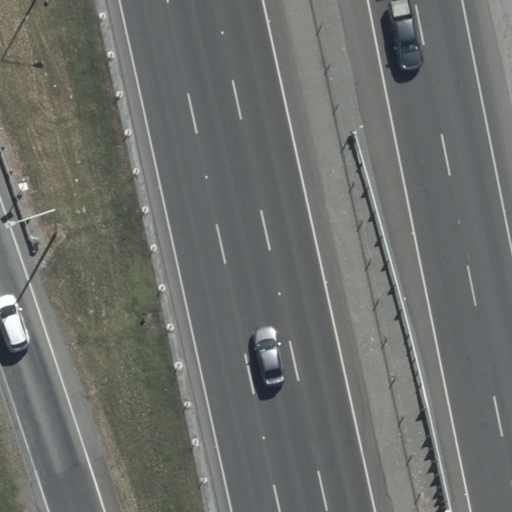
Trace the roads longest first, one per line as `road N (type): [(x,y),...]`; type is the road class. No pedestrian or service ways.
road 1 (motorway): [(308,511),(198,0)]
road 2 (motorway): [(423,0),(511,398)]
road 3 (motorway): [(77,511),(0,287)]
